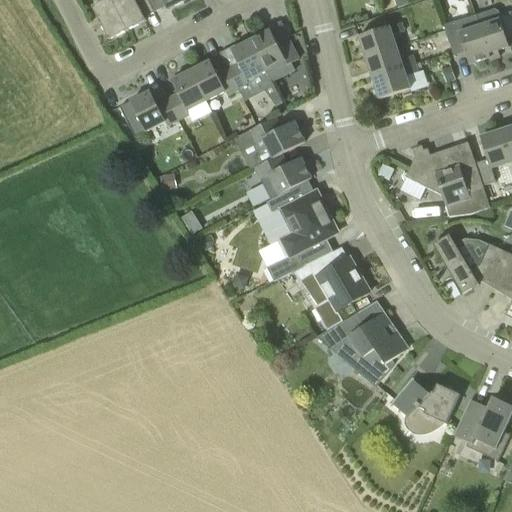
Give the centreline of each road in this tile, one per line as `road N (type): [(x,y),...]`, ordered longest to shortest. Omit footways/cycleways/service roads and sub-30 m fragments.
road 1 (residential): [(511,370),(471,352),(418,303),(365,211),(347,151)]
road 2 (residential): [(285,0),(106,78),(71,0)]
road 3 (residential): [(347,151),(511,97)]
road 4 (residential): [(347,151),(314,0)]
